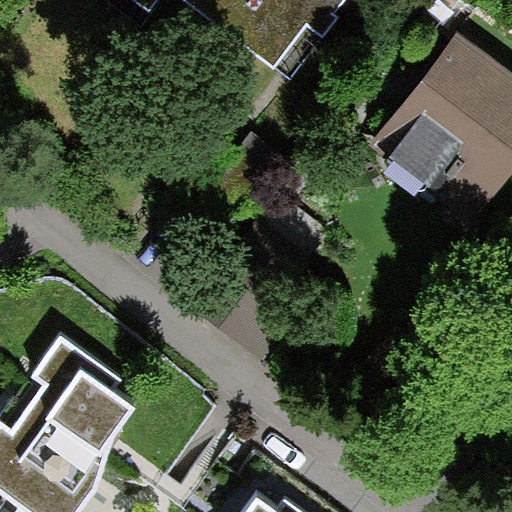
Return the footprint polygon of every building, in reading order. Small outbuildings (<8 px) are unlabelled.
[(129,0),(150,16),(162,0),(185,0),(293,82),(355,0),(129,0)] [(511,151),(511,62),(456,21),(372,135),(471,208),(511,151)] [(265,357),(334,267),(321,257),(339,234),(280,189),(264,211),(260,208),(190,299),(265,357)] [(122,371),(62,326),(36,362),(46,369),(12,417),(0,409),(0,408),(0,511),(72,511),(100,474),(109,428),(137,390),(118,376),(122,371)] [(235,511),(316,511),(288,491),(282,499),(258,481),(235,511)]
